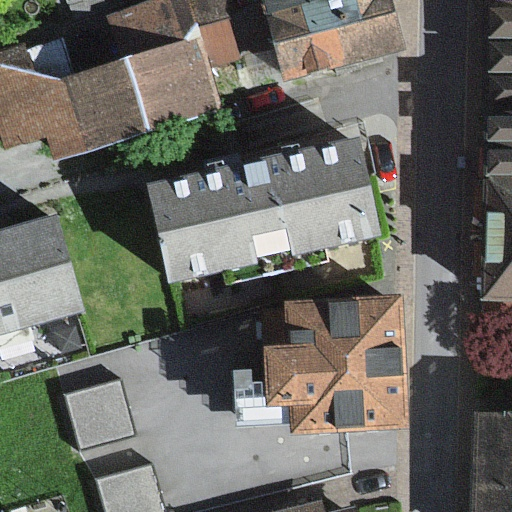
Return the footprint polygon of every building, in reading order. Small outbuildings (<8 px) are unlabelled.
[(167,0),(100,21),(117,74),(191,53),(186,37),(225,25),(217,0),(167,0)] [(254,29),(361,0),(245,0),(251,17),(254,29)] [(376,0),(361,0),(254,29),(262,55),(272,93),(393,61),(376,0)] [(511,0),(481,0),(481,16),(511,16),(511,0)] [(511,16),(481,16),(479,124),(511,124),(511,16)] [(225,25),(186,37),(191,53),(197,74),(262,55),(254,29),(251,17),(225,25)] [(21,51),(0,57),(0,138),(9,171),(208,115),(197,74),(191,53),(117,74),(53,92),(30,85),(21,51)] [(511,124),(479,124),(474,226),(511,225),(511,124)] [(349,148),(134,198),(158,300),(372,250),(349,148)] [(511,225),(474,226),(471,321),(511,321),(511,225)] [(45,227),(0,240),(0,342),(73,322),(45,227)] [(391,310),(272,316),(275,361),(249,362),(252,425),(277,424),(278,448),(397,443),(391,310)] [(118,383),(62,398),(77,452),(132,437),(118,383)] [(237,387),(221,387),(222,405),(238,404),(237,387)] [(511,511),(511,431),(471,430),(469,511),(511,511)] [(161,511),(149,467),(94,482),(101,511),(161,511)]
